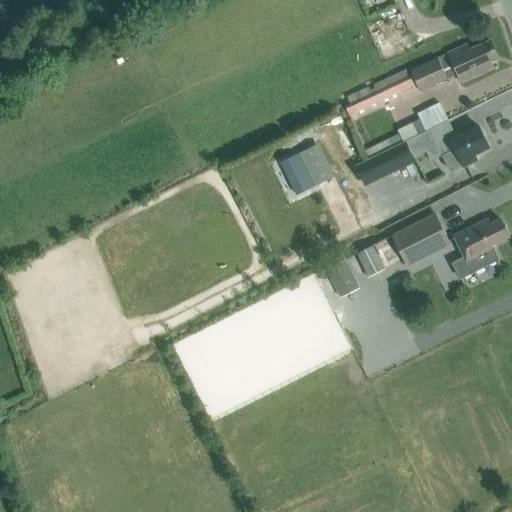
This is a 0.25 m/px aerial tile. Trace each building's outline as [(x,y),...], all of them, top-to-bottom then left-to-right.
[(467,46),(411,71),(420,91),(447,79),(444,72),(455,67),(461,81),(492,67),(490,61),(497,58),(490,42),(470,51),(467,46)] [(408,68),(346,96),(349,103),(345,105),(349,114),(415,84),(408,68)] [(474,155),(489,147),(479,126),(456,137),(448,121),(355,167),(363,183),(427,152),(432,161),(443,155),(450,169),(454,171),(474,161),(475,157),(474,155)] [(304,165),(299,154),(280,163),(296,196),(315,187),(310,176),(304,165)] [(310,176),(315,187),(334,177),(324,156),(304,165),(310,176)] [(407,266),(450,245),(435,214),(392,236),(407,266)] [(494,251),(491,246),(509,237),(500,219),(490,224),(488,219),(454,237),(465,258),(453,264),(461,278),(498,259),(494,251)] [(373,244),(357,252),(369,276),(385,268),(373,244)] [(360,287),(345,258),(325,268),(340,297),(360,287)]
